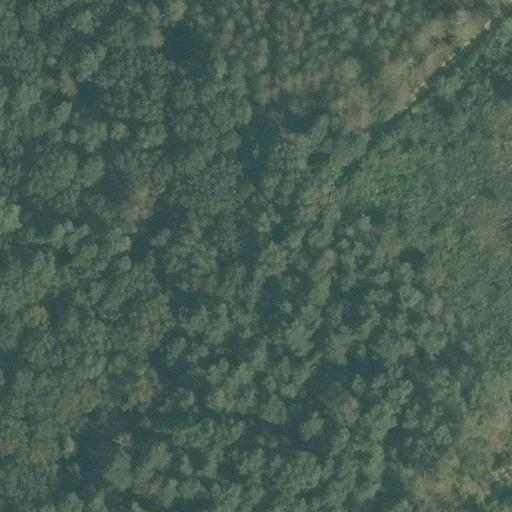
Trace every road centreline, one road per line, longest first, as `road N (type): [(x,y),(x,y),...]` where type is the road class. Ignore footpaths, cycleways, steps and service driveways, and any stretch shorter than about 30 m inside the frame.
road 1 (track): [(511,3),(179,341)]
road 2 (track): [(179,341),(9,511)]
